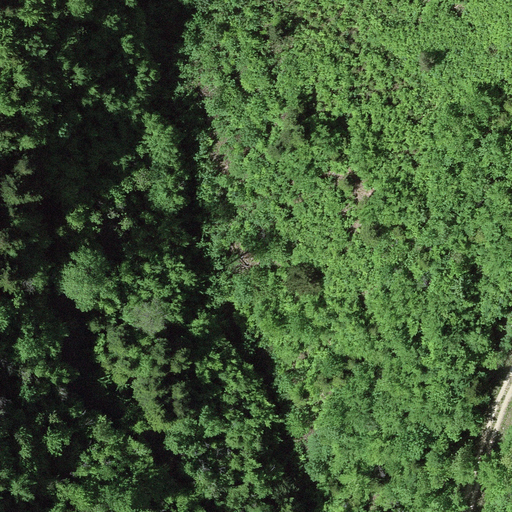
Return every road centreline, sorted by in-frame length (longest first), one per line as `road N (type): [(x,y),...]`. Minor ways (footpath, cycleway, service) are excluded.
road 1 (track): [(205,511),(148,443),(70,377),(44,267),(44,216)]
road 2 (track): [(511,379),(491,417),(462,511)]
